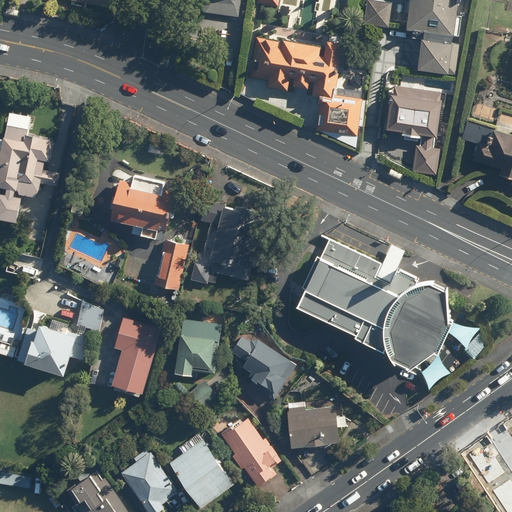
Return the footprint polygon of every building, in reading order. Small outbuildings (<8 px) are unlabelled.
[(207,0),(206,12),(245,16),(246,0),(207,0)] [(397,0),(395,0),(372,0),(371,22),(395,24),(397,0)] [(415,0),(413,27),(429,29),(424,67),(455,71),(463,0),(415,0)] [(326,44),(259,34),(253,75),(274,78),(273,85),(293,88),(294,83),(317,87),(316,95),(324,96),(320,127),(360,134),(366,96),(339,92),(347,40),(332,38),(330,54),(324,53),(326,44)] [(393,90),(389,126),(406,128),(406,132),(421,134),(422,129),(439,131),(444,97),(393,90)] [(8,137),(3,136),(1,145),(5,145),(0,176),(0,183),(11,185),(10,190),(2,189),(0,197),(0,215),(21,219),(25,193),(40,194),(43,181),(59,184),(61,171),(47,169),(48,158),(54,159),(58,136),(30,131),(33,114),(12,110),(8,137)] [(511,130),(471,118),(465,137),(482,143),(477,158),(506,167),(504,173),(511,175),(511,130)] [(122,182),(115,215),(147,222),(145,233),(159,236),(161,225),(167,226),(174,193),(122,182)] [(198,209),(196,219),(220,223),(213,263),(199,261),(196,278),(218,282),(220,271),(253,276),(265,208),(224,201),(222,213),(198,209)] [(192,241),(168,237),(160,282),(184,286),(192,241)] [(297,305),(388,350),(393,357),(412,366),(435,349),(439,351),(453,320),(449,318),(448,287),(432,279),(422,277),(398,266),(406,250),(390,243),(381,263),(332,238),(297,305)] [(43,257),(13,250),(9,270),(38,277),(43,257)] [(0,338),(4,340),(0,352),(18,357),(22,345),(16,343),(24,315),(10,311),(13,303),(0,299),(0,338)] [(93,326),(101,328),(106,306),(85,301),(80,323),(93,326)] [(163,323),(127,315),(120,344),(125,345),(116,382),(147,389),(163,323)] [(73,322),(56,316),(53,323),(43,320),(41,327),(32,324),(22,356),(70,372),(76,353),(86,357),(93,336),(71,329),(73,322)] [(196,371),(197,363),(201,364),(200,368),(219,370),(222,339),(224,321),(186,317),(180,369),(196,371)] [(300,363),(260,338),(254,346),(241,338),(233,351),(246,359),(243,363),(254,370),(252,373),(281,392),(300,363)] [(223,395),(207,378),(191,392),(207,410),(223,395)] [(338,440),(343,439),(343,424),(348,424),(347,413),(340,413),(339,403),(294,404),(294,443),(338,443),(338,440)] [(242,417),(225,430),(239,450),(235,454),(244,467),(248,464),(261,483),(278,471),(273,464),(284,456),(269,435),(265,438),(250,416),(245,420),(242,417)] [(205,505),(239,481),(207,436),(202,440),(198,434),(181,446),(185,452),(174,460),(205,505)] [(171,497),(173,499),(181,494),(179,491),(183,488),(153,448),(151,450),(149,448),(137,456),(140,459),(125,470),(155,511),(157,511),(169,503),(167,500),(171,497)] [(470,459),(488,485),(504,475),(486,448),(470,459)] [(105,476),(99,468),(93,472),(91,469),(82,476),(84,479),(72,488),(81,500),(74,506),(78,511),(131,511),(133,510),(107,475),(105,476)] [(492,490),(506,511),(511,511),(511,485),(508,480),(492,490)]
